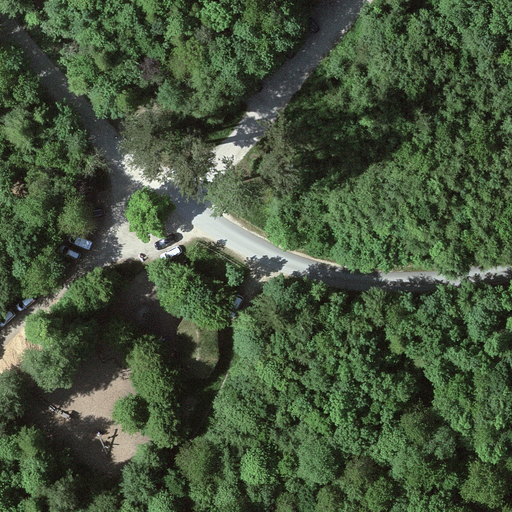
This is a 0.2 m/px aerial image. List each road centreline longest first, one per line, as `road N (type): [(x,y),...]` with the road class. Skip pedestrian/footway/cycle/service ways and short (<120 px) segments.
road 1 (tertiary): [(511,269),(371,282),(273,257),(191,210),(134,165),(0,19)]
road 2 (track): [(176,199),(362,0)]
road 3 (track): [(87,269),(124,237),(157,241),(191,210)]
